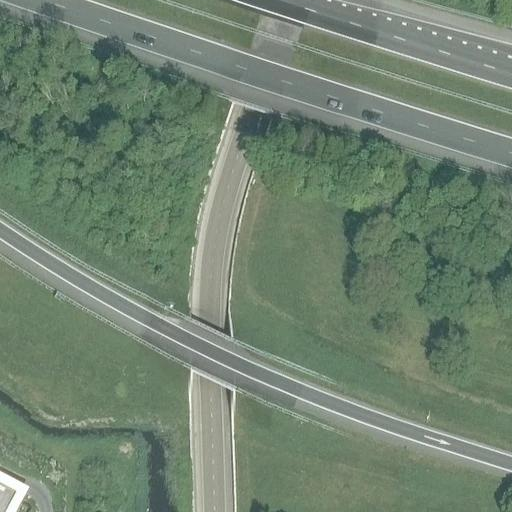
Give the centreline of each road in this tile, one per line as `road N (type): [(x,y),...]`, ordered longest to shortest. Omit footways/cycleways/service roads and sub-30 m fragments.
road 1 (motorway): [(0,227),(248,372),(511,468)]
road 2 (unclassified): [(213,511),(210,293),(235,163),(293,0)]
road 3 (motorway): [(48,0),(511,152)]
road 4 (motorway): [(511,71),(280,0)]
